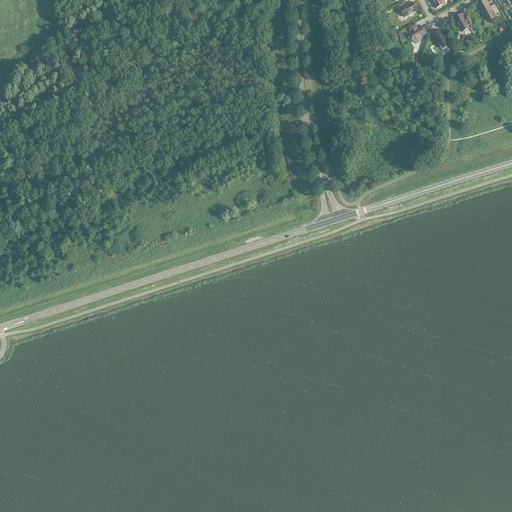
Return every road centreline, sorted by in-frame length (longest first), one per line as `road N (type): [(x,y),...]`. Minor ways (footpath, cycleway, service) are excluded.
road 1 (tertiary): [(0,327),(326,222)]
road 2 (tertiary): [(511,163),(340,218)]
road 3 (tertiary): [(320,176),(300,85),(297,0)]
